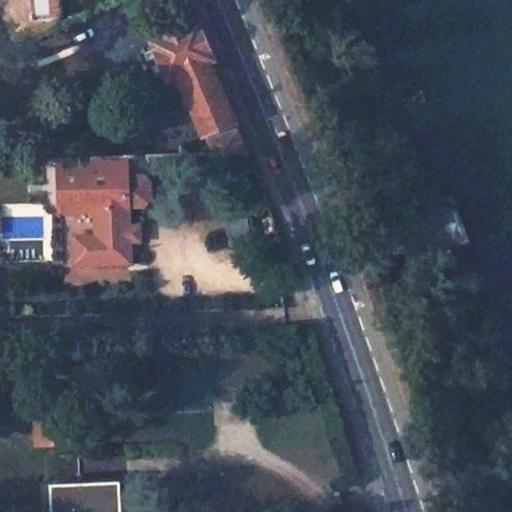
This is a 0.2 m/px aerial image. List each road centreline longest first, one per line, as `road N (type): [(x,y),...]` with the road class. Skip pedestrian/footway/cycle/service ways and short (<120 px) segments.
road 1 (primary): [(217,0),(341,310),(406,511)]
road 2 (unknown): [(328,278),(287,293),(234,293),(207,282),(169,237)]
